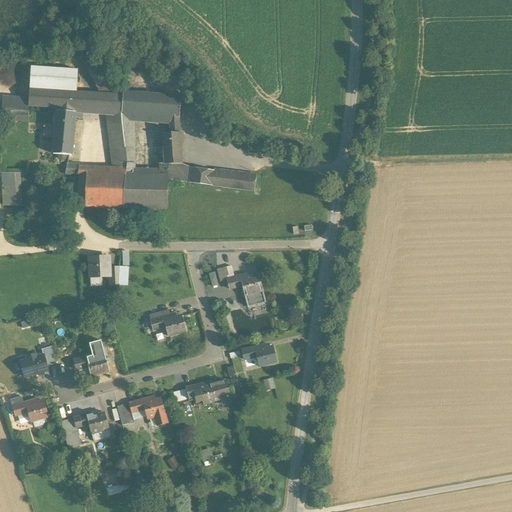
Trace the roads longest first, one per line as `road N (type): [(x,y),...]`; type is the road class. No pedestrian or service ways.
road 1 (residential): [(191,246),(216,358),(55,400)]
road 2 (residential): [(292,511),(328,244)]
road 3 (residential): [(328,244),(356,0)]
road 4 (track): [(511,476),(307,511)]
road 5 (track): [(342,162),(511,159)]
road 6 (residential): [(328,244),(191,246)]
